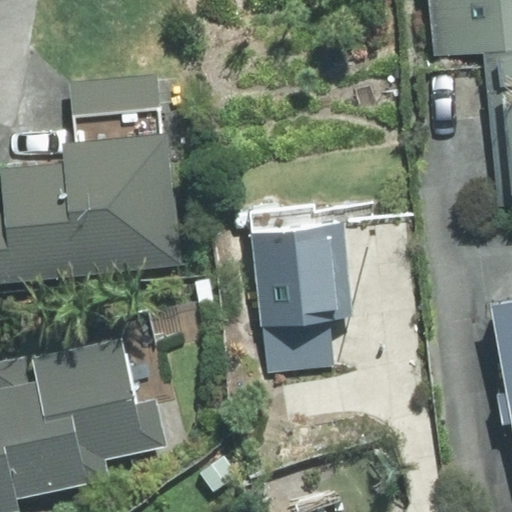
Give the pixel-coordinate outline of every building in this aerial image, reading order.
[(511,0),(423,0),(431,57),(479,52),(495,191),(511,189),(511,0)] [(156,77),(72,85),(78,149),(55,151),(57,170),(0,175),(0,193),(2,217),(0,217),(0,284),(174,268),(156,77)] [(242,234),(261,371),(330,362),(325,320),(349,316),(335,221),(242,234)] [(511,299),(480,307),(511,451),(511,299)] [(0,511),(12,511),(11,498),(105,479),(101,460),(163,446),(152,394),(124,399),(111,343),(22,361),(22,358),(0,362),(0,511)] [(397,511),(371,469),(299,511),(397,511)]
